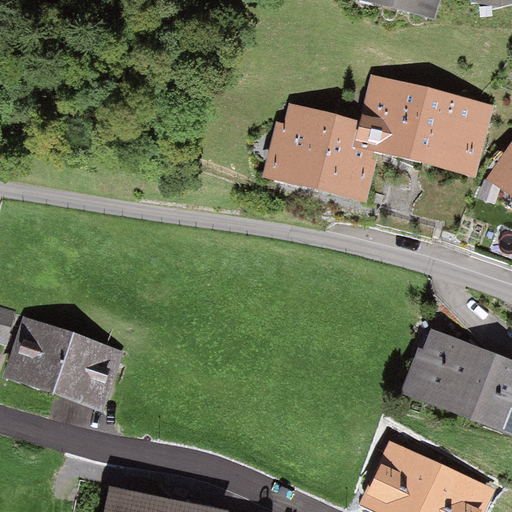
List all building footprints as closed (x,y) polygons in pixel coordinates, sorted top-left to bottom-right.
[(375,84),(363,130),(361,140),(372,143),(369,150),(384,154),(420,169),(423,155),(430,157),(432,148),(470,157),(481,111),(375,84)] [(372,143),(361,140),(363,130),(294,112),(290,127),(287,127),(276,170),(338,186),(340,176),(361,182),(366,163),(369,150),(372,143)] [(511,163),(503,177),(498,199),(511,208),(511,163)] [(102,405),(120,354),(25,321),(8,372),(102,405)] [(418,378),(416,385),(511,422),(511,368),(434,338),(426,359),(421,357),(414,376),(418,378)] [(369,507),(379,511),(477,511),(485,495),(394,453),(369,507)] [(216,511),(218,506),(189,500),(186,511),(175,511),(116,500),(114,511),(216,511)]
